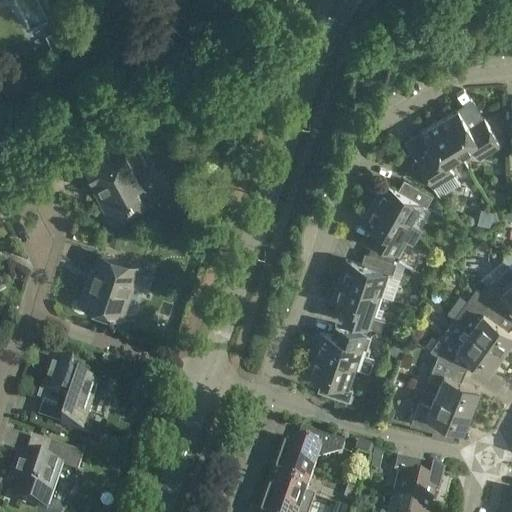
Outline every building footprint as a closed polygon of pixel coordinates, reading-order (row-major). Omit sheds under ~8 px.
[(67,46),(58,30),(45,36),(54,53),(67,46)] [(458,109),(439,121),(460,155),(472,147),(478,157),(500,144),(484,118),(469,127),(458,109)] [(493,125),(503,120),(498,112),(488,118),(493,125)] [(416,160),(408,164),(415,172),(421,168),(432,186),(439,197),(460,184),(453,172),(447,163),(460,155),(439,121),(420,132),(431,150),(416,160)] [(139,184),(125,159),(115,165),(107,151),(82,165),(92,183),(95,181),(117,221),(152,201),(142,183),(139,184)] [(384,182),(372,202),(411,223),(419,228),(429,210),(425,208),(432,196),(402,180),(397,189),(384,182)] [(419,228),(411,223),(372,202),(362,220),(377,229),(370,244),(397,259),(406,243),(412,246),(421,230),(419,228)] [(122,238),(111,236),(109,245),(120,247),(122,238)] [(195,261),(203,264),(207,250),(197,249),(195,261)] [(345,259),(338,280),(381,295),(389,273),(392,274),(395,264),(363,254),(359,264),(345,259)] [(137,267),(102,255),(92,285),(89,284),(82,305),(117,317),(125,293),(128,294),(137,267)] [(493,281),(481,292),(502,311),(511,303),(511,304),(511,269),(509,267),(493,281)] [(381,295),(338,280),(330,302),(346,307),(343,318),(380,331),(385,319),(380,317),(382,310),(377,309),(381,295)] [(467,300),(453,319),(469,330),(500,353),(511,336),(511,333),(509,330),(495,321),(502,311),(481,292),(476,288),(467,300)] [(404,313),(400,323),(410,327),(413,316),(404,313)] [(320,332),(313,353),(355,368),(369,373),(374,358),(368,356),(370,350),(366,349),(370,338),(338,326),(334,337),(330,335),(320,332)] [(487,371),(500,353),(469,330),(462,340),(452,332),(445,343),(438,338),(430,350),(438,355),(461,369),(468,358),(472,360),(487,371)] [(348,388),(355,368),(313,353),(306,374),(322,380),(318,392),(349,402),(353,390),(348,388)] [(438,355),(428,380),(439,384),(435,395),(470,409),(479,388),(460,381),(457,379),(461,369),(438,355)] [(99,385),(86,380),(89,372),(51,358),(45,376),(49,377),(43,393),(40,392),(37,401),(65,411),(60,425),(88,435),(93,419),(88,417),(99,385)] [(462,430),(470,409),(435,395),(430,406),(418,402),(409,424),(433,430),(437,420),(462,430)] [(389,424),(394,411),(385,408),(380,421),(389,424)] [(283,438),(275,461),(312,473),(316,461),(341,454),(344,445),(300,429),(295,442),(283,438)] [(46,510),(55,486),(61,467),(77,473),(83,455),(32,438),(26,455),(18,452),(9,479),(19,483),(13,499),(46,510)] [(371,445),(358,441),(354,452),(368,456),(371,445)] [(398,474),(393,497),(430,505),(435,484),(440,485),(443,470),(396,459),(393,473),(398,474)] [(305,495),(312,473),(275,461),(268,482),(305,495)] [(268,482),(260,504),(284,511),(310,511),(315,499),(305,495),(268,482)] [(347,487),(343,499),(352,503),(357,490),(347,487)] [(428,511),(430,505),(393,497),(389,511),(428,511)]
